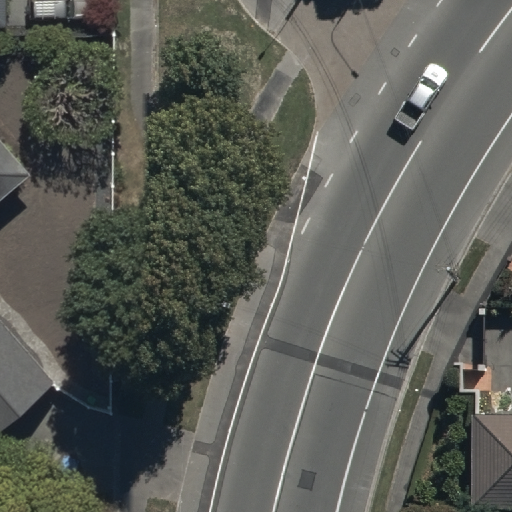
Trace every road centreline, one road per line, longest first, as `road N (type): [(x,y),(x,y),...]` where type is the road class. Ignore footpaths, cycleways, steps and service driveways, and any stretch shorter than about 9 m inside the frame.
road 1 (secondary): [(422,127),(363,236),(314,361),(278,511)]
road 2 (residential): [(311,0),(422,127)]
road 3 (secondary): [(511,10),(422,127)]
